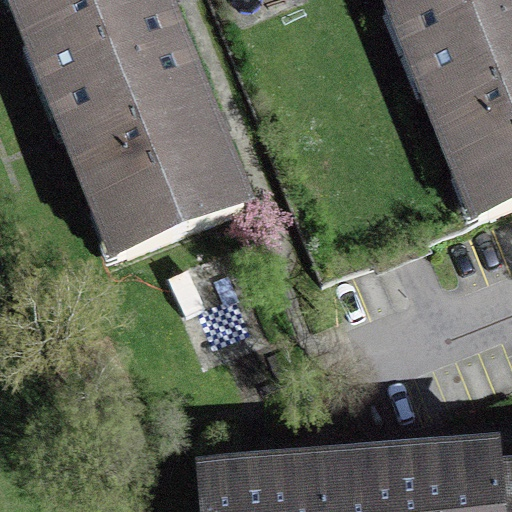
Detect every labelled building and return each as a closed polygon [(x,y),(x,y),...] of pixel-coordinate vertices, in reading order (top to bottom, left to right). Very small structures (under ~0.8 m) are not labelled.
[(68,115),(184,68),(156,0),(22,0),(27,11),(18,15),(34,56),(43,52),(68,115)] [(429,75),(511,41),(511,0),(387,0),(394,16),(404,11),(429,75)] [(511,41),(429,75),(439,98),(428,103),(460,183),(471,179),(488,221),(511,211),(511,41)] [(184,68),(68,115),(79,140),(68,144),(100,223),(110,219),(127,260),(242,214),(212,139),(184,68)] [(348,470),(351,511),(497,511),(495,483),(493,459),(403,466),(348,470)] [(351,511),(348,470),(283,475),(202,481),(204,511),(351,511)] [(511,511),(511,481),(495,483),(497,511),(511,511)]
